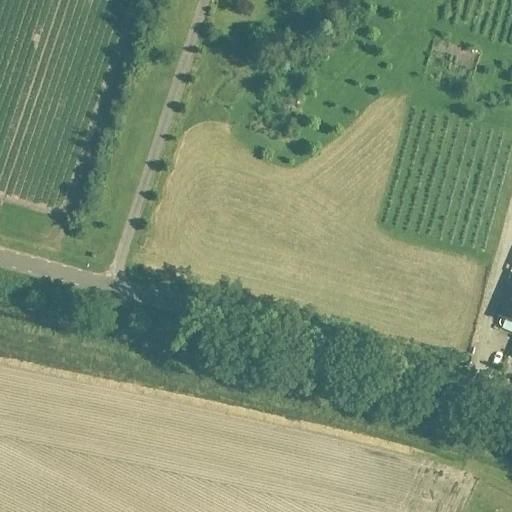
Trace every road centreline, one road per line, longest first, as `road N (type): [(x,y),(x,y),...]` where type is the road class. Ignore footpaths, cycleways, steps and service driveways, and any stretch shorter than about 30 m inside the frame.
road 1 (track): [(511,486),(365,435),(0,343)]
road 2 (unclassified): [(511,397),(0,262)]
